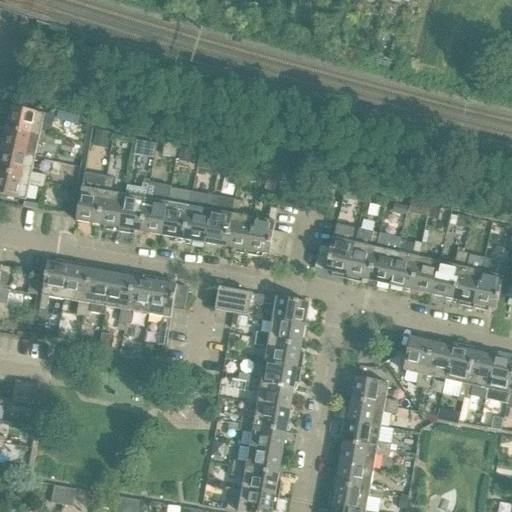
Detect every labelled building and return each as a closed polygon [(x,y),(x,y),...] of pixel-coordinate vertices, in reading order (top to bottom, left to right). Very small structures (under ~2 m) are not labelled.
[(51,133),(54,117),(11,108),(7,129),(54,140),(55,134),(51,133)] [(54,140),(7,129),(2,150),(35,158),(38,144),(52,147),(54,140)] [(175,158),(177,145),(164,143),(162,156),(175,158)] [(31,173),(35,158),(2,150),(0,158),(0,172),(44,182),(46,176),(31,173)] [(43,189),(44,182),(0,172),(0,195),(25,201),(29,186),(43,189)] [(76,222),(98,225),(107,178),(84,174),(76,222)] [(125,196),(111,193),(113,179),(107,178),(98,225),(104,226),(103,230),(118,233),(125,196)] [(140,233),(149,185),(142,184),(141,189),(126,186),(125,196),(118,233),(134,235),(135,232),(140,233)] [(162,237),(170,189),(149,185),(140,233),(162,237)] [(186,225),(192,193),(170,189),(162,237),(183,240),(186,225)] [(208,225),(213,197),(192,193),(186,225),(183,240),(204,244),(208,225)] [(226,248),(230,225),(234,200),(213,197),(208,225),(204,244),(226,248)] [(246,255),(253,218),(238,216),(241,201),(234,200),(230,225),(226,248),(232,249),(231,253),(246,255)] [(281,258),(285,234),(273,232),(277,209),(270,208),(267,221),(253,218),(246,255),(262,258),(262,254),(281,258)] [(346,280),(357,230),(343,227),(336,226),(331,248),(319,246),(314,269),(332,273),(331,277),(346,280)] [(368,281),(379,234),(372,233),(357,230),(346,280),(362,284),(363,280),(368,281)] [(368,281),(389,286),(397,253),(382,250),(385,236),(379,234),(368,281)] [(411,291),(421,244),(415,242),(411,257),(397,253),(389,286),(411,291)] [(431,296),(439,263),(424,260),(428,245),(421,244),(411,291),(431,296)] [(452,301),(463,253),(457,252),(454,266),(439,263),(431,296),(452,301)] [(473,309),(484,259),(470,256),(470,255),(463,253),(452,301),(458,302),(458,305),(473,309)] [(495,310),(506,264),(484,259),(473,309),(488,312),(489,309),(495,310)] [(63,300),(70,263),(54,261),(54,264),(47,263),(39,308),(47,309),(49,298),(63,300)] [(82,317),(90,271),(85,270),(85,266),(70,263),(63,300),(78,303),(76,316),(82,317)] [(0,289),(6,290),(8,276),(14,276),(15,269),(0,266),(0,289)] [(106,308),(112,275),(90,271),(82,317),(89,318),(90,313),(105,316),(106,308)] [(125,325),(133,278),(112,275),(106,308),(121,311),(118,323),(125,325)] [(149,316),(155,279),(139,276),(139,280),(133,278),(125,325),(131,326),(134,313),(149,316)] [(184,312),(187,295),(188,288),(170,285),(170,281),(155,279),(149,316),(163,318),(161,330),(159,344),(166,345),(172,310),(184,312)] [(262,304),(264,296),(219,288),(215,311),(248,317),(250,302),(262,304)] [(0,304),(0,289),(6,291),(6,290),(0,289),(0,311),(8,313),(9,306),(0,304)] [(305,326),(309,304),(264,296),(262,304),(274,306),(272,320),(305,326)] [(0,317),(7,319),(8,313),(0,311),(0,317)] [(301,347),(305,326),(272,320),(269,335),(256,333),(255,339),(301,347)] [(421,389),(432,343),(410,338),(402,371),(418,375),(415,387),(421,389)] [(301,369),(304,354),(300,353),(301,347),(255,339),(254,346),(267,348),(264,363),(301,369)] [(445,381),(454,344),(438,341),(438,345),(432,343),(421,389),(428,390),(431,378),(445,381)] [(464,398),(474,353),(468,351),(469,348),(454,344),(445,381),(460,384),(457,397),(464,398)] [(487,390),(495,357),(474,353),(464,398),(470,400),(473,387),(487,390)] [(505,408),(506,408),(511,383),(511,361),(495,357),(487,390),(485,400),(506,405),(505,408)] [(298,385),(301,369),(264,363),(262,378),(249,375),(248,381),(294,390),(295,384),(298,385)] [(385,400),(388,384),(355,378),(351,402),(397,409),(398,402),(385,400)] [(290,411),(294,390),(248,381),(246,388),(259,391),(257,405),(290,411)] [(0,406),(8,408),(10,401),(0,399),(0,406)] [(380,428),(383,413),(396,415),(397,409),(351,402),(350,406),(346,406),(344,421),(380,428)] [(286,434),(290,411),(257,405),(254,420),(241,418),(240,425),(286,434)] [(503,419),(493,418),(491,429),(500,431),(503,419)] [(378,442),(380,428),(344,421),(341,437),(344,437),(343,443),(389,451),(390,445),(378,442)] [(282,454),(286,434),(240,425),(239,431),(252,433),(249,448),(282,454)] [(373,470),(375,455),(388,458),(389,451),(343,443),(340,464),(373,470)] [(278,476),(282,454),(249,448),(246,463),(233,461),(232,468),(278,476)] [(370,485),(373,470),(340,464),(336,484),(382,494),(383,487),(370,485)] [(278,497),(281,482),(277,481),(278,476),(232,468),(231,474),(244,476),(241,491),(278,497)] [(360,511),(365,511),(368,498),(381,500),(382,494),(336,484),(335,491),(331,491),(328,507),(360,511)] [(72,508),(76,490),(54,487),(51,504),(72,508)] [(275,511),(278,497),(241,491),(239,506),(227,503),(226,511),(232,511),(275,511)] [(137,511),(139,502),(118,498),(115,511),(137,511)]
